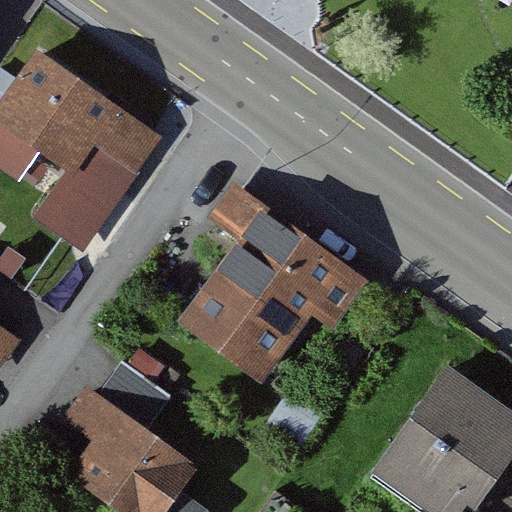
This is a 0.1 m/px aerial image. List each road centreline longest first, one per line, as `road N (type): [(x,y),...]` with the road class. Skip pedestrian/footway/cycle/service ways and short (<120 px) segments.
road 1 (residential): [(0,446),(258,80)]
road 2 (secondary): [(497,256),(258,80)]
road 3 (secondary): [(258,80),(144,0)]
